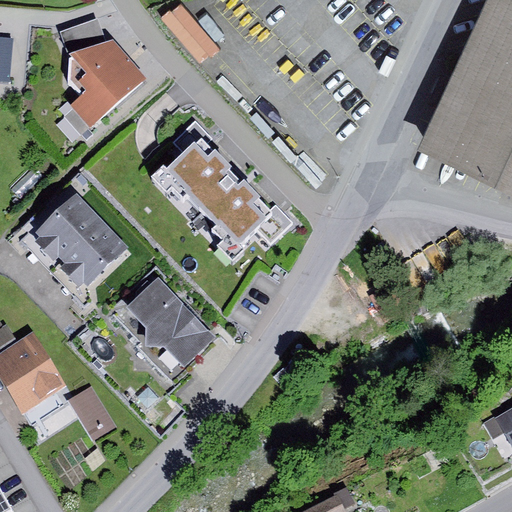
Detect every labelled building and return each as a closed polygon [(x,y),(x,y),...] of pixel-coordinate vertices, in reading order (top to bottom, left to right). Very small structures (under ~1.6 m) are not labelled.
[(511,0),(490,0),(420,152),(511,193),(511,0)] [(61,32),(69,55),(106,42),(98,19),(61,32)] [(13,39),(0,37),(0,80),(9,82),(13,39)] [(90,127),(146,77),(114,40),(106,42),(69,55),(67,84),(80,97),(71,105),(90,127)] [(173,143),(182,152),(167,166),(164,163),(150,176),(165,192),(171,186),(183,198),(188,194),(218,225),(212,228),(222,239),(217,244),(233,262),(245,250),(240,246),(256,231),(272,247),(295,225),(277,206),(272,211),(259,198),(261,195),(244,178),(242,180),(231,168),(234,165),(216,147),(213,149),(208,143),(212,139),(196,122),(173,143)] [(62,261),(103,221),(76,195),(37,233),(40,236),(35,241),(55,261),(59,258),(62,261)] [(128,247),(103,221),(62,261),(65,264),(60,269),(78,287),(84,281),(89,286),(128,247)] [(185,366),(215,336),(159,278),(128,306),(147,327),(145,347),(166,347),(185,366)] [(3,326),(0,327),(0,354),(19,342),(7,323),(3,326)] [(0,377),(22,414),(66,385),(32,333),(19,342),(0,354),(0,377)] [(69,401),(93,441),(117,427),(93,387),(69,401)] [(148,388),(137,398),(147,409),(158,399),(148,388)] [(511,439),(511,407),(484,424),(492,439),(507,431),(511,439)] [(0,511),(3,511),(11,508),(0,486),(0,511)] [(337,495),(345,510),(356,505),(348,489),(337,495)] [(303,511),(345,511),(345,510),(337,495),(303,511)]
